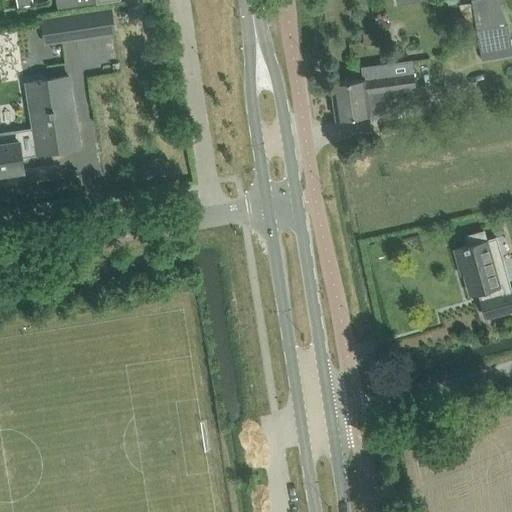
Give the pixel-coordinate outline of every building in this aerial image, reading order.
[(55,0),(57,8),(96,3),(112,0),(55,0)] [(496,0),(476,0),(472,1),(475,18),(478,34),(482,61),(511,55),(511,50),(510,38),(507,23),(496,0)] [(111,8),(87,12),(91,36),(115,32),(111,8)] [(60,16),(42,19),(45,43),(63,40),(60,16)] [(374,32),(363,34),(364,45),(375,44),(374,32)] [(415,88),(413,72),(332,83),(337,118),(370,114),(368,94),(415,88)] [(52,112),(32,115),(34,127),(38,152),(38,154),(80,147),(69,76),(47,79),(52,112)] [(0,173),(24,169),(22,156),(22,154),(38,152),(34,127),(0,131),(0,173)] [(469,245),(455,249),(460,267),(463,266),(471,294),(479,292),(482,301),(481,301),(486,317),(511,309),(511,292),(507,294),(505,285),(509,283),(504,266),(495,268),(484,231),(466,236),(469,245)]
